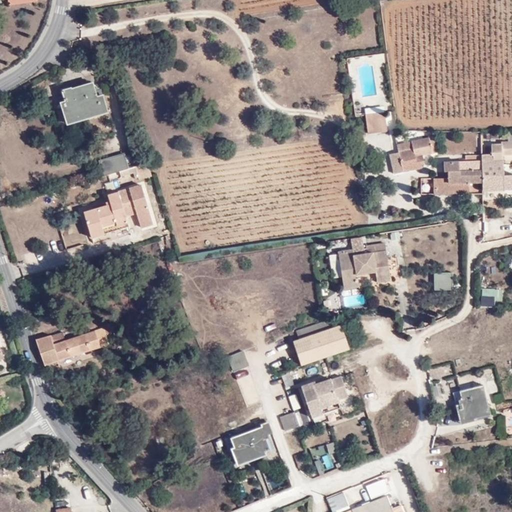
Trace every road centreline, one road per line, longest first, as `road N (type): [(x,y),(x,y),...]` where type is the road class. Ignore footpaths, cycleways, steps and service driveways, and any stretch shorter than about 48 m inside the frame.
road 1 (residential): [(255,511),(415,447),(423,426),(410,348),(417,336),(463,318),(474,223)]
road 2 (unknown): [(294,382),(410,348),(398,237)]
road 3 (unknown): [(303,494),(258,370),(261,350),(281,343)]
road 4 (unclassified): [(0,261),(53,415)]
road 5 (unknown): [(5,279),(154,234)]
road 6 (unclassified): [(53,415),(136,511)]
